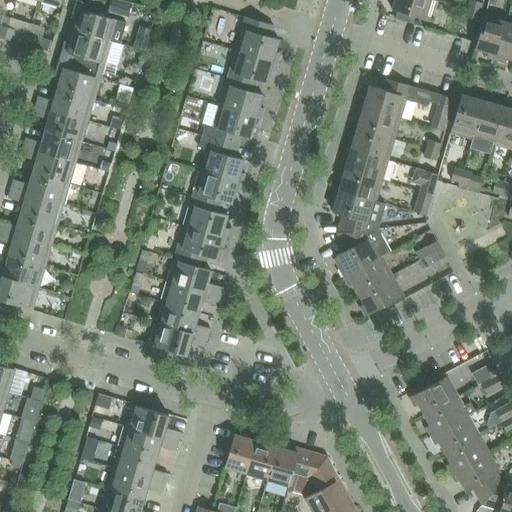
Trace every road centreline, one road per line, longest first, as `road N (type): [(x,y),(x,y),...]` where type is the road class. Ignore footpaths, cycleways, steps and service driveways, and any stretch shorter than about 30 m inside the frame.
road 1 (tertiary): [(337,382),(284,279),(277,243),(283,187),(341,0)]
road 2 (residential): [(0,333),(214,396)]
road 3 (residential): [(337,382),(484,302)]
road 4 (tertiary): [(408,511),(337,382)]
road 5 (residential): [(214,396),(280,412),(337,382)]
road 6 (residential): [(179,511),(214,396)]
